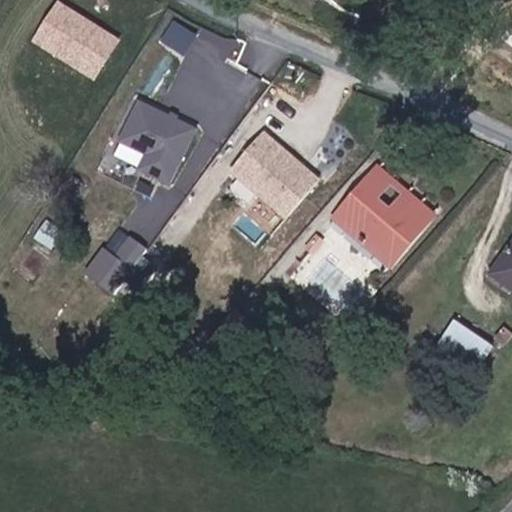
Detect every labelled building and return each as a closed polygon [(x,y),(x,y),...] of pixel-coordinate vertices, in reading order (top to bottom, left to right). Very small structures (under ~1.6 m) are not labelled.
[(96,83),(127,43),(69,0),(59,0),(33,35),(96,83)] [(188,53),(199,34),(178,21),(166,39),(188,53)] [(172,184),(201,127),(142,97),(113,154),(172,184)] [(230,176),(292,217),(323,170),(261,129),(230,176)] [(420,170),(410,181),(426,195),(436,183),(420,170)] [(417,286),(466,230),(441,208),(426,224),(412,210),(426,195),(410,181),(361,234),(417,286)] [(451,197),(441,208),(466,230),(476,219),(451,197)] [(361,234),(350,246),(407,297),(417,286),(361,234)] [(130,235),(117,255),(104,246),(86,274),(117,294),(148,246),(130,235)] [(232,370),(256,338),(242,328),(218,359),(232,370)] [(273,351),(256,338),(232,370),(249,383),(273,351)] [(499,404),(511,383),(511,377),(480,359),(465,384),(499,404)]
